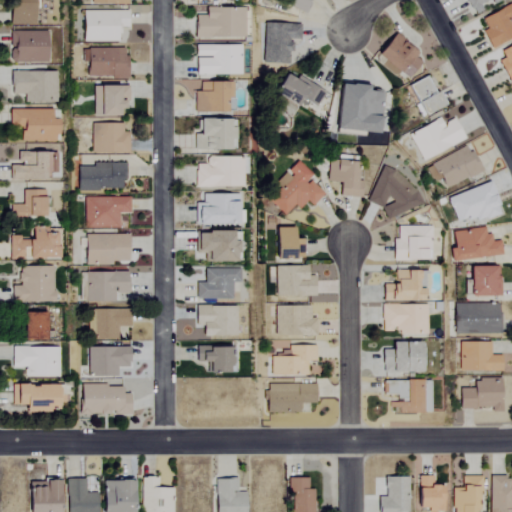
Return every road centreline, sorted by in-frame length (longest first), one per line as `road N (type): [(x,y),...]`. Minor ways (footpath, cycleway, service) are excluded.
road 1 (residential): [(511,438),(0,442)]
road 2 (residential): [(164,439),(164,0)]
road 3 (residential): [(352,511),(354,242)]
road 4 (residential): [(511,162),(427,0)]
